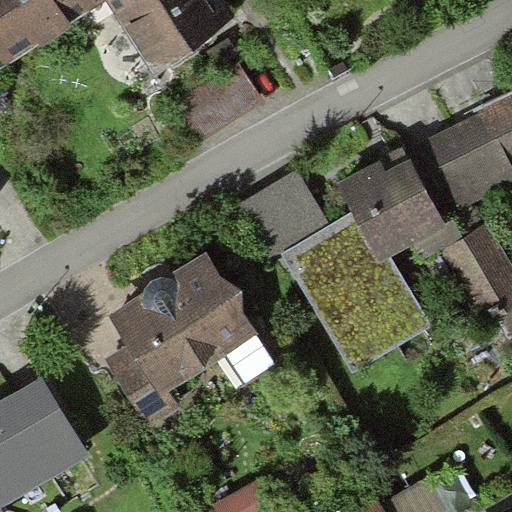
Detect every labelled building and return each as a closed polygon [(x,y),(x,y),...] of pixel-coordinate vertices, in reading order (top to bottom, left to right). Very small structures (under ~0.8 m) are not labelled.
[(0,0),(0,31),(9,45),(80,0),(121,0),(152,49),(229,0),(0,0)] [(511,82),(431,123),(467,196),(511,173),(511,82)] [(404,139),(340,176),(382,246),(445,209),(404,139)] [(382,247),(350,195),(280,237),(349,351),(427,304),(390,242),(382,247)] [(212,241),(121,299),(140,328),(112,346),(138,387),(257,312),(212,241)] [(50,369),(0,397),(0,511),(11,511),(2,497),(93,444),(50,369)] [(390,490),(401,511),(455,511),(463,508),(439,464),(390,490)] [(384,479),(322,511),(401,511),(390,490),(384,479)]
